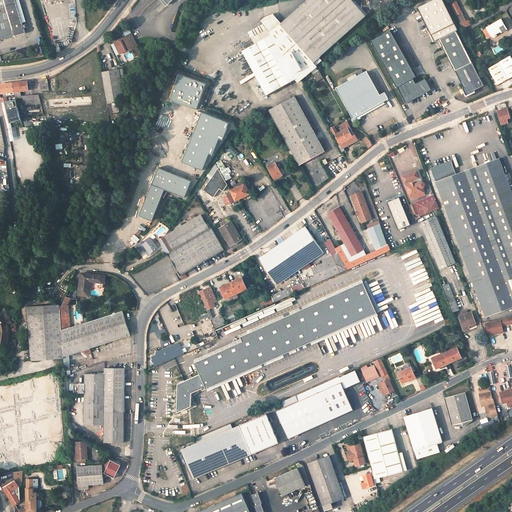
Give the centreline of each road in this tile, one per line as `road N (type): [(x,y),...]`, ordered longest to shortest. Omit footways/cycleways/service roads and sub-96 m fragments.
road 1 (unclassified): [(149,305),(249,251),(384,144),(511,93)]
road 2 (residential): [(511,355),(187,503),(170,506),(128,483)]
road 3 (unclassified): [(128,483),(136,463),(140,330),(149,305)]
road 4 (residential): [(185,114),(141,215),(110,247),(105,267)]
road 5 (tertiary): [(0,75),(44,68),(83,48),(118,0)]
road 6 (residential): [(0,117),(15,214),(0,244)]
